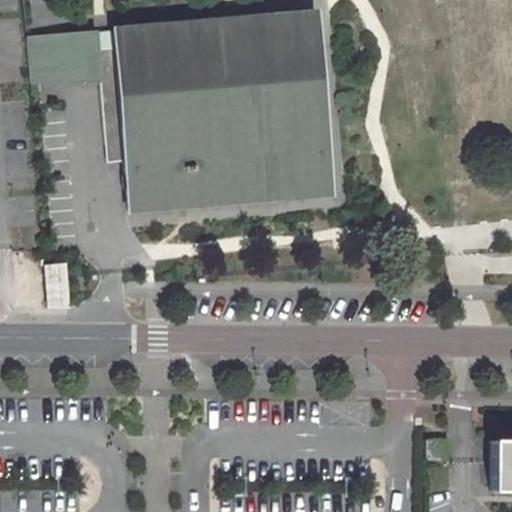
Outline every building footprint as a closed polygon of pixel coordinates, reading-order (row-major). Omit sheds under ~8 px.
[(312,13),(112,30),(114,49),(96,50),(99,78),(106,162),(123,162),(129,212),(328,195),(312,13)] [(114,49),(112,30),(95,31),(96,50),(114,49)] [(95,31),(24,37),(28,84),(99,78),(96,50),(95,31)] [(63,264),(42,267),(46,309),(67,309),(65,281),(63,264)] [(511,441),(488,442),(488,493),(511,493),(511,441)] [(444,442),(425,442),(425,460),(445,461),(444,442)]
